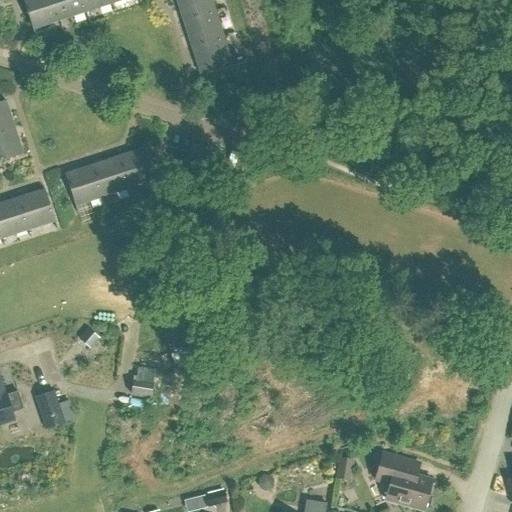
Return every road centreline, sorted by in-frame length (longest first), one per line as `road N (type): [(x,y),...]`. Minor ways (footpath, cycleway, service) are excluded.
road 1 (residential): [(243,139),(0,63)]
road 2 (residential): [(511,364),(470,511)]
